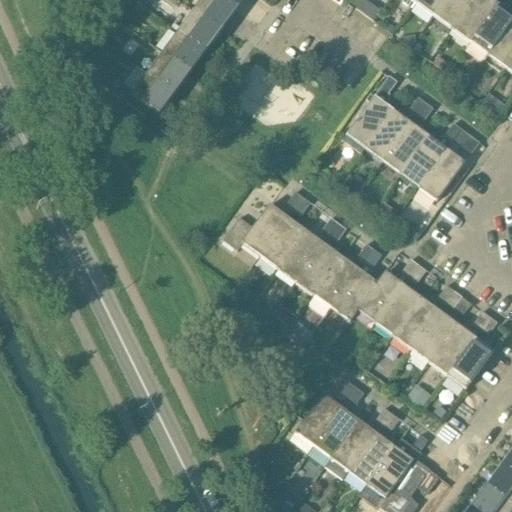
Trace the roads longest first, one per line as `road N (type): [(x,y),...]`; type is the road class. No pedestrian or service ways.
road 1 (residential): [(205,511),(21,135)]
road 2 (residential): [(511,285),(484,263),(475,244),(477,222),(507,182),(503,156),(511,144)]
